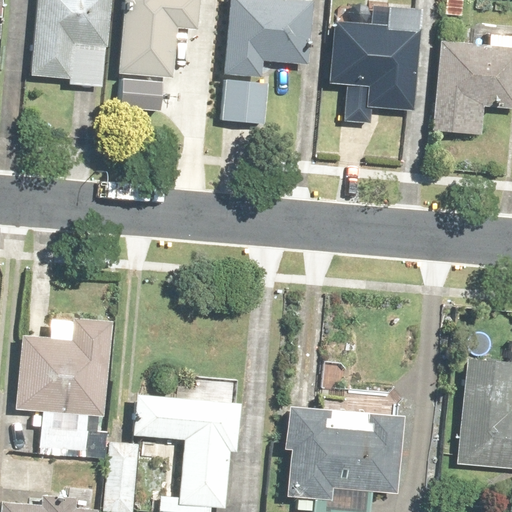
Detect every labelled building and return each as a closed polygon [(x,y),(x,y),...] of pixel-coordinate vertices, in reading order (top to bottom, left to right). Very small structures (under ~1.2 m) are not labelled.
[(56,85),(97,87),(101,0),(26,0),(22,78),(57,80),(56,85)] [(117,0),(110,113),(155,116),(157,83),(166,84),(170,31),(187,32),(188,0),(117,0)] [(308,3),(269,0),(218,0),(213,78),(249,80),(250,61),(303,64),(308,3)] [(459,0),(438,0),(438,19),(459,19),(459,0)] [(335,24),(323,24),(320,110),(334,110),(334,123),(366,124),(366,110),(403,111),(406,3),(362,2),(361,8),(335,7),(335,24)] [(470,47),(432,44),(426,137),(479,140),(480,113),(511,115),(511,28),(471,26),(470,47)] [(259,88),(217,85),(214,125),(257,128),(259,88)] [(4,409),(34,412),(32,435),(78,439),(80,416),(98,417),(106,324),(64,320),(63,337),(11,332),(4,409)] [(508,362),(456,359),(450,465),(511,467),(511,410),(506,411),(508,362)] [(232,400),(125,393),(123,434),(174,437),(170,499),(150,498),(148,511),(199,511),(200,507),(217,508),(221,452),(228,452),(232,400)] [(395,410),(274,403),(272,447),(279,447),(276,495),(305,497),(303,511),(365,511),(367,489),(390,491),(395,410)] [(126,511),(132,446),(101,444),(94,511),(126,511)] [(30,506),(0,503),(0,511),(93,511),(94,510),(72,508),(73,492),(31,488),(30,506)]
